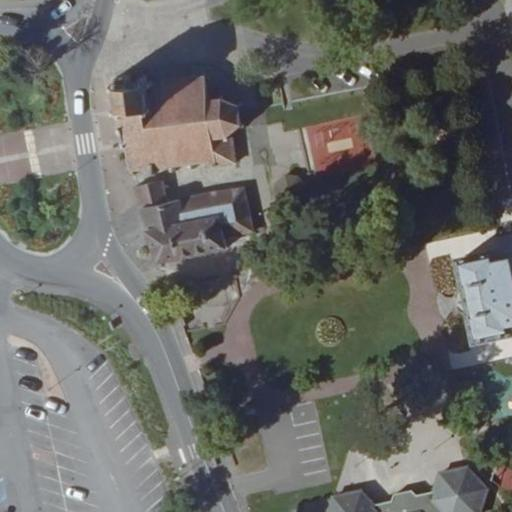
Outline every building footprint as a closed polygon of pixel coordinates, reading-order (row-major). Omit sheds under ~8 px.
[(222,143),(228,136),(230,138),(233,133),(228,131),(227,121),(230,117),(226,114),(225,115),(222,115),(216,111),(216,107),(211,106),(209,109),(199,109),(198,93),(201,92),(201,88),(197,88),(197,84),(191,85),(191,89),(179,90),(179,86),(172,86),(172,91),(157,92),(157,88),(150,89),(151,93),(144,93),(144,90),(121,93),(116,89),(111,90),(107,94),(108,95),(107,97),(103,97),(102,104),(107,103),(109,118),(104,119),(105,126),(111,126),(114,153),(109,153),(110,160),(116,159),(118,175),(116,177),(117,183),(120,183),(121,186),(125,186),(125,179),(137,178),(137,184),(144,183),(143,177),(156,175),(158,177),(162,177),(164,173),(177,172),(177,175),(183,175),(183,171),(199,169),(200,176),(225,173),(222,143)] [(367,119),(307,122),(309,168),(369,165),(367,119)] [(303,202),(302,179),(273,181),(274,203),(303,202)] [(245,241),(238,202),(208,207),(163,217),(160,189),(124,193),(149,271),(218,257),(217,247),(245,241)] [(457,290),(466,341),(508,335),(507,330),(511,329),(511,271),(509,253),(494,255),(493,251),(452,258),(456,285),(454,287),(457,290)] [(359,497),(331,504),(329,511),(480,511),(487,491),(466,470),(438,477),(433,495),(416,500),(410,495),(393,500),(390,507),(374,510),(359,497)]
